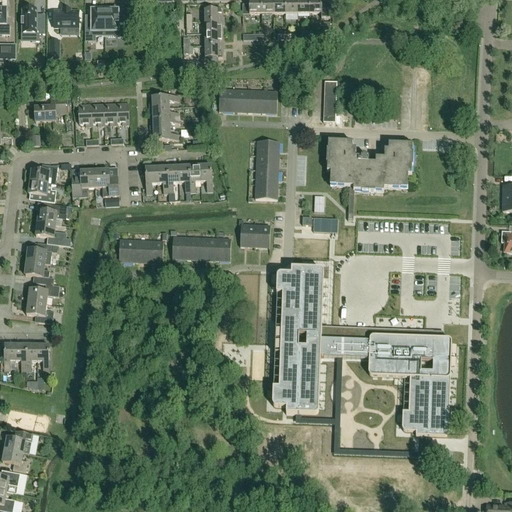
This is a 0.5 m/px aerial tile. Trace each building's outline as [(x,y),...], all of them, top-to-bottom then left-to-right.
[(250,16),(262,16),(261,0),(249,0),(250,6),(250,16)] [(274,16),(273,0),(261,0),(262,16),(274,16)] [(286,16),(285,0),(273,0),(274,16),(286,16)] [(298,16),(297,0),(285,0),(286,16),(298,16)] [(310,16),(309,0),(297,0),(298,16),(310,16)] [(330,6),(322,6),(321,0),(309,0),(310,16),(322,16),(322,21),(330,21),(330,6)] [(1,22),(1,13),(0,12),(0,28),(0,29),(0,30),(0,38),(8,39),(8,22),(1,22)] [(22,20),(21,28),(23,28),(23,37),(32,37),(32,44),(40,44),(40,37),(45,37),(45,21),(37,21),(37,12),(23,12),(23,20),(22,20)] [(55,13),(55,30),(80,30),(80,14),(72,14),(72,12),(64,12),(64,14),(55,13)] [(105,39),(105,12),(96,12),(96,13),(92,13),(92,26),(85,26),(85,44),(96,44),(96,39),(105,39)] [(119,26),(119,21),(118,21),(118,13),(114,13),(114,12),(105,12),(105,39),(117,39),(117,40),(125,40),(125,26),(119,26)] [(205,12),(205,24),(223,24),(223,12),(205,12)] [(402,37),(403,22),(380,21),(380,36),(379,51),(379,66),(378,81),(378,93),(400,94),(401,82),(401,67),(402,52),(402,37)] [(223,36),(223,24),(205,24),(205,36),(223,36)] [(302,40),(303,40),(303,43),(310,40),(310,33),(302,34),(302,40)] [(223,48),(223,36),(205,36),(205,48),(223,48)] [(461,55),(462,39),(439,38),(438,54),(438,69),(437,84),(437,99),(459,100),(460,85),(460,70),(461,55)] [(59,62),(59,43),(50,43),(50,62),(59,62)] [(0,61),(16,62),(16,48),(0,47),(0,61)] [(223,61),(223,48),(205,48),(205,61),(223,61)] [(337,85),(325,84),(323,125),(336,125),(337,85)] [(234,115),(235,93),(220,93),(219,115),(234,115)] [(248,116),(249,94),(235,93),(234,115),(248,116)] [(263,117),(263,94),(249,94),(248,116),(263,117)] [(278,95),(263,94),(263,117),(277,117),(278,95)] [(150,107),(150,111),(170,111),(169,104),(179,104),(179,99),(153,100),(153,107),(150,107)] [(35,111),(36,125),(56,124),(55,116),(66,116),(65,101),(51,102),(52,110),(35,111)] [(445,126),(445,104),(430,103),(415,102),(399,102),(399,124),(414,125),(429,126),(445,126)] [(117,126),(117,107),(104,108),(105,126),(111,126),(111,129),(117,129),(117,126)] [(129,107),(117,107),(117,126),(123,125),(123,128),(129,128),(129,107)] [(93,127),(92,108),(79,109),(80,127),(86,127),(86,130),(93,130),(93,127)] [(105,126),(104,108),(92,108),(93,127),(98,126),(98,129),(105,129),(105,126)] [(170,116),(170,111),(150,111),(150,116),(153,115),(153,122),(180,121),(180,116),(170,116)] [(180,126),(180,121),(153,122),(154,129),(151,129),(151,133),(170,133),(170,126),(180,126)] [(171,138),(170,133),(151,133),(151,138),(154,138),(154,144),(181,143),(180,138),(171,138)] [(258,144),(257,159),(280,160),(280,145),(258,144)] [(328,144),(327,174),(331,174),(330,188),(331,188),(331,185),(337,185),(337,189),(350,190),(349,193),(384,194),(384,191),(401,191),(401,187),(407,188),(407,191),(408,191),(408,177),(412,177),(413,147),(389,146),(389,152),(385,152),(384,161),(369,160),(361,159),(361,160),(356,160),(356,151),(352,151),(353,145),(328,144)] [(279,174),(280,160),(257,159),(257,173),(279,174)] [(201,185),(200,165),(196,165),(196,168),(190,168),(191,195),(196,195),(196,185),(201,185)] [(204,165),(200,165),(201,185),(207,185),(208,194),(213,194),(212,167),(205,168),(204,165)] [(179,186),(178,166),(174,166),(174,169),(168,169),(169,196),(174,196),(174,186),(179,186)] [(191,195),(190,168),(183,169),(183,166),(178,166),(179,186),(186,186),(186,195),(191,195)] [(158,187),(157,167),(152,167),(152,170),(146,170),(147,197),(152,197),(151,187),(158,187)] [(169,196),(168,169),(162,169),(162,167),(157,167),(158,187),(164,186),(164,196),(169,196)] [(56,188),(59,170),(46,168),(46,172),(44,171),(42,173),(42,174),(33,173),(31,185),(49,187),(56,188)] [(109,173),(95,174),(96,190),(103,190),(103,199),(119,199),(119,181),(109,181),(109,173)] [(278,189),(279,174),(257,173),(256,188),(278,189)] [(96,190),(95,174),(81,174),(81,181),(72,182),(73,201),(89,200),(89,190),(96,190)] [(48,192),(49,187),(31,185),(30,190),(29,190),(28,195),(29,196),(29,197),(42,198),(42,204),(55,206),(57,193),(48,192)] [(278,203),(278,189),(256,188),(256,202),(278,203)] [(511,188),(504,188),(503,215),(511,214),(511,188)] [(315,199),(314,215),(324,215),(325,199),(315,199)] [(40,213),(38,226),(56,228),(57,221),(66,222),(68,209),(55,208),(54,215),(40,213)] [(312,221),(312,220),(303,220),(302,228),(312,228),(312,227),(312,221)] [(55,235),(56,228),(38,226),(36,238),(51,240),(50,248),(58,248),(66,249),(67,236),(55,235)] [(255,250),(256,228),(242,227),(241,250),(255,250)] [(270,228),(256,228),(255,250),(270,251),(270,228)] [(511,238),(511,234),(502,234),(502,245),(505,246),(505,255),(511,255),(511,238)] [(187,263),(188,241),(173,240),(173,262),(187,263)] [(201,263),(202,241),(188,241),(187,263),(201,263)] [(216,264),(217,242),(202,241),(201,263),(216,264)] [(231,242),(217,242),(216,264),(230,264),(231,242)] [(134,265),(135,244),(120,243),(119,265),(134,265)] [(148,266),(149,244),(135,244),(134,265),(148,266)] [(164,245),(149,244),(148,266),(163,266),(164,245)] [(52,261),(52,255),(57,256),(58,248),(50,248),(42,246),(41,253),(29,252),(27,265),(48,267),(51,268),(52,261)] [(50,274),(44,273),(45,267),(48,267),(27,265),(26,278),(38,279),(37,286),(46,287),(56,289),(56,284),(54,284),(54,281),(49,281),(50,274)] [(273,394),(273,405),(273,407),(273,408),(274,408),(275,409),(276,410),(277,410),(287,410),(286,416),(299,417),(315,417),(316,417),(317,416),(318,415),(318,414),(319,413),(321,359),(340,360),(369,361),(369,375),(369,376),(369,377),(370,378),(371,378),(372,379),(373,379),(410,380),(409,415),(403,415),(402,430),(402,431),(403,432),(403,433),(404,434),(405,434),(406,434),(416,435),(416,439),(444,440),(445,439),(446,439),(447,439),(448,438),(448,437),(448,436),(452,346),(452,345),(451,344),(451,343),(450,342),(449,342),(448,342),(434,341),(434,335),(322,331),(324,276),(324,275),(324,274),(323,273),(322,273),(321,272),(320,272),(292,271),(292,277),(282,277),(281,277),(280,277),(279,278),(278,278),(278,279),(278,280),(277,296),(283,296),(279,390),(273,390),(273,394)] [(59,300),(60,295),(63,295),(63,291),(60,290),(60,289),(56,289),(46,287),(45,293),(30,291),(29,305),(47,307),(48,298),(59,300)] [(392,314),(390,289),(371,291),(373,316),(392,314)] [(46,314),(47,307),(29,305),(27,317),(40,319),(39,325),(53,326),(54,315),(46,314)] [(16,364),(16,344),(12,344),(12,347),(5,347),(5,374),(10,374),(10,364),(16,364)] [(27,374),(28,347),(21,347),(21,344),(16,344),(16,364),(22,364),(22,374),(27,374)] [(38,364),(38,344),(34,344),(34,347),(28,347),(27,374),(32,374),(32,364),(38,364)] [(42,344),(38,344),(38,364),(44,364),(44,374),(49,374),(49,348),(42,347),(42,344)] [(306,452),(305,430),(272,431),(273,448),(287,447),(287,453),(306,452)] [(7,440),(5,452),(23,456),(29,457),(31,449),(33,439),(20,436),(19,442),(7,440)] [(22,463),(23,456),(5,452),(3,465),(14,467),(13,473),(26,475),(28,464),(22,463)] [(0,478),(0,493),(17,496),(18,489),(21,477),(6,474),(5,480),(0,478)] [(6,501),(7,495),(17,497),(17,496),(0,493),(0,507),(0,508),(0,511),(21,511),(22,505),(15,504),(15,503),(6,501)]
